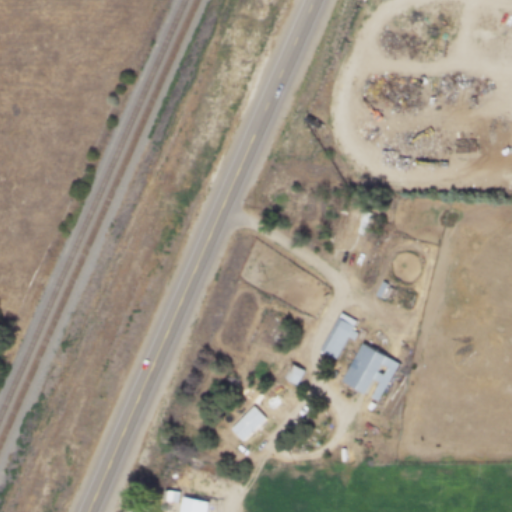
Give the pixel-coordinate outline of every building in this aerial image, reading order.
[(363,204),(352,202),(344,236),(355,238),(363,204)] [(323,352),(340,360),(359,321),(341,313),(323,352)] [(269,343),(285,350),(293,329),(277,322),(269,343)] [(402,363),(366,345),(346,384),(382,402),(402,363)] [(299,385),(305,371),(293,366),(288,380),(299,385)] [(250,455),(264,444),(248,423),(252,420),(240,405),(222,418),(250,455)]
